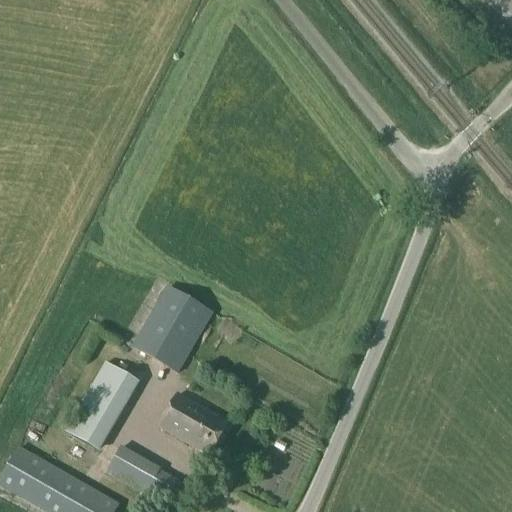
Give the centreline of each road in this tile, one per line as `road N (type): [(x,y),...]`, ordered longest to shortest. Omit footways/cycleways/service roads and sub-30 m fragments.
road 1 (unclassified): [(302,511),(436,183)]
road 2 (unclassified): [(436,183),(416,170),(278,0)]
